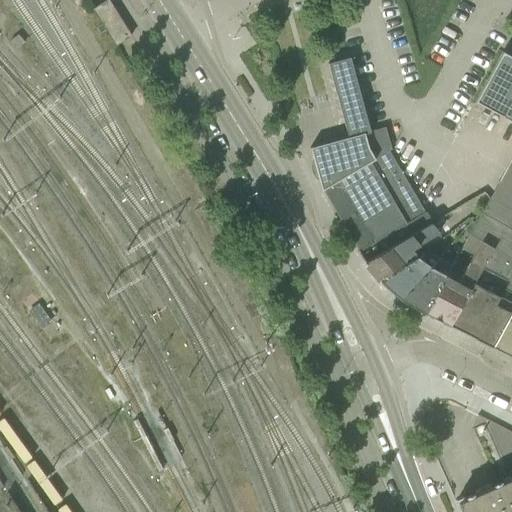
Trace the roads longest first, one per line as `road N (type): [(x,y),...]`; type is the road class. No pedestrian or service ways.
road 1 (secondary): [(366,374),(292,216),(180,36)]
road 2 (secondary): [(420,511),(366,374)]
road 3 (residential): [(511,392),(437,354),(388,364)]
